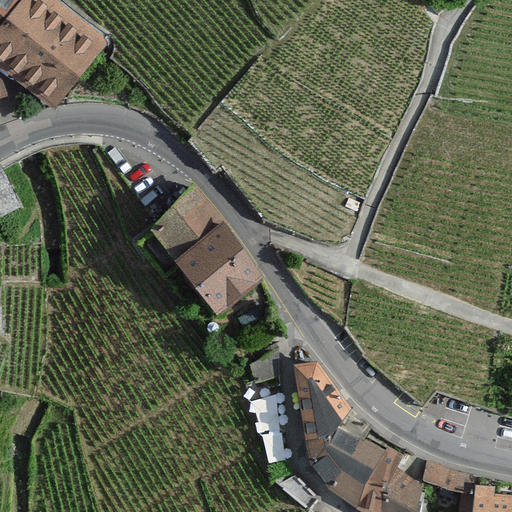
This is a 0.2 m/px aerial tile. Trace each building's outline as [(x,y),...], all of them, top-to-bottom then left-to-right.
[(60,0),(0,0),(0,68),(56,108),(111,41),(60,0)] [(0,75),(0,100),(9,99),(0,75)] [(0,170),(0,217),(19,209),(0,170)] [(259,273),(197,189),(139,239),(166,269),(183,256),(219,302),(259,273)] [(319,364),(295,367),(313,464),(329,456),(343,427),(352,408),(319,364)] [(388,451),(343,427),(329,456),(313,464),(359,509),(366,490),(388,451)] [(391,446),(388,451),(366,490),(359,509),(364,511),(384,511),(388,492),(398,466),(404,452),(391,446)] [(477,478),(431,459),(427,479),(461,493),(478,493),(478,486),(497,486),(498,479),(477,478)] [(426,490),(398,466),(388,492),(384,511),(419,511),(426,490)] [(296,473),(281,481),(311,507),(320,496),(296,473)] [(478,486),(478,493),(476,511),(498,511),(499,496),(497,486),(478,486)] [(511,511),(511,496),(499,496),(498,511),(511,511)]
